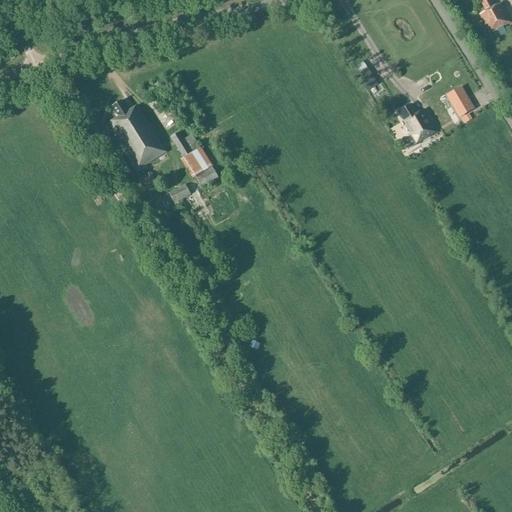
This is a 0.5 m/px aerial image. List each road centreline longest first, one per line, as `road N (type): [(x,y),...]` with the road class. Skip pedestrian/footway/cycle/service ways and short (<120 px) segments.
road 1 (track): [(318,511),(42,73)]
road 2 (tertiary): [(37,64),(129,34),(296,0)]
road 3 (unclassified): [(511,124),(434,0)]
